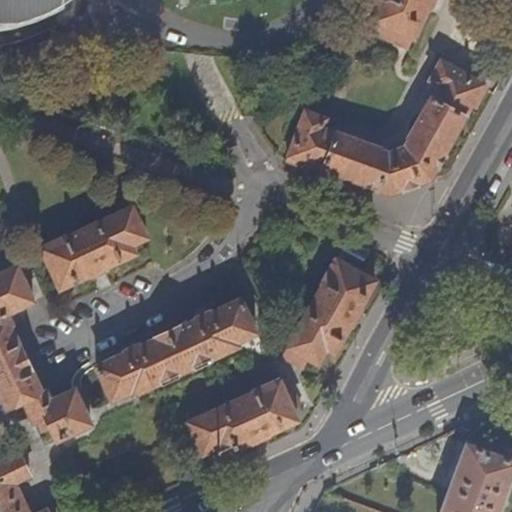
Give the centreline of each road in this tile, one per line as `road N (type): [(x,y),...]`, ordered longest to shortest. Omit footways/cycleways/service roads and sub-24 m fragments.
road 1 (residential): [(71,355),(236,278),(268,200)]
road 2 (tertiary): [(433,257),(355,409),(356,440)]
road 3 (residential): [(268,200),(433,257)]
road 4 (secondary): [(511,369),(356,440)]
road 5 (tertiary): [(511,118),(433,257)]
road 6 (residential): [(193,69),(268,200)]
